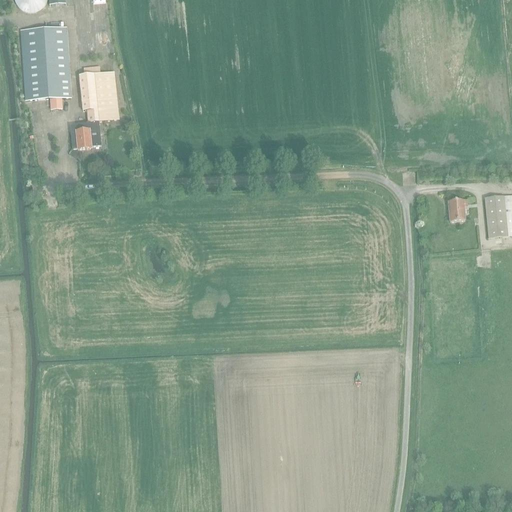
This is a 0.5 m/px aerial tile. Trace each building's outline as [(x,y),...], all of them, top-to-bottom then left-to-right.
[(21,32),(25,102),(50,101),(51,111),(61,110),(60,100),(71,99),(66,29),(21,32)] [(80,61),(81,68),(104,67),(104,60),(80,61)] [(82,112),(87,111),(89,125),(70,127),(72,150),(77,150),(77,152),(102,149),(99,124),(118,122),(113,74),(79,77),(82,112)] [(511,196),(504,197),(484,199),(488,240),(511,237),(511,196)] [(448,203),(450,224),(465,222),(464,209),(467,208),(466,201),(448,203)]
